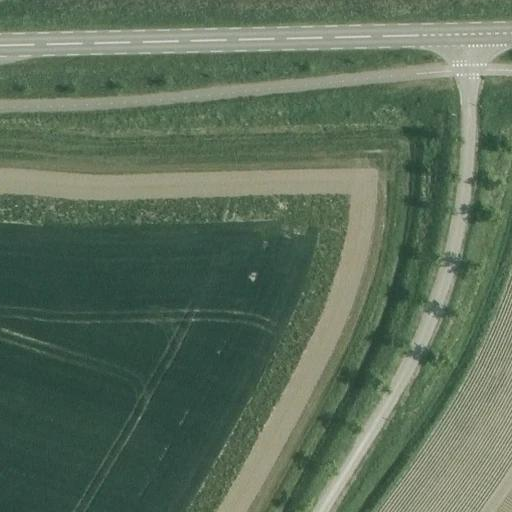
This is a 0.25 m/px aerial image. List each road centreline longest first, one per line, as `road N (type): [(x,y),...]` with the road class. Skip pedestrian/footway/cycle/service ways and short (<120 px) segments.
road 1 (unclassified): [(321,511),(441,295),(467,174),(469,36)]
road 2 (tertiary): [(0,46),(469,36)]
